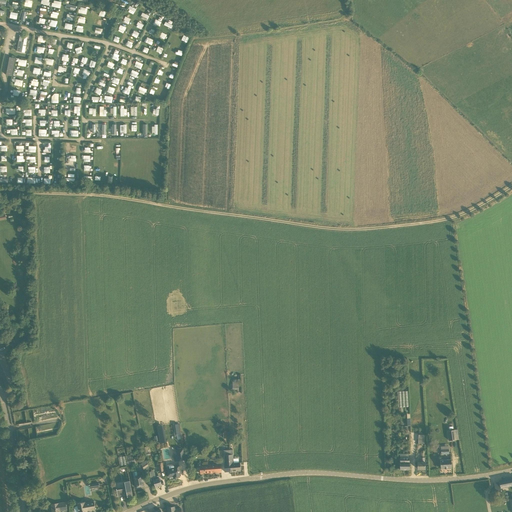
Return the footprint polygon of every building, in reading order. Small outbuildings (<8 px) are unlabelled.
[(53,0),(51,9),(54,10),(55,7),(60,8),(62,1),(54,0),(53,0)] [(130,6),(127,11),(133,14),(136,9),(130,6)] [(147,21),(150,16),(142,12),(140,18),(147,21)] [(128,24),(131,19),(125,16),(122,21),(128,24)] [(17,51),(25,52),(25,49),(29,50),(30,40),(27,40),(28,37),(19,35),(17,51)] [(117,61),(120,56),(115,52),(111,57),(117,61)] [(15,58),(14,58),(10,57),(6,74),(6,75),(11,76),(15,58)] [(37,76),(37,74),(40,74),(41,68),(33,67),(32,76),(37,76)] [(85,75),(84,77),(88,78),(90,71),(83,68),(82,73),(85,75)] [(119,79),(115,78),(116,75),(114,74),(111,82),(118,84),(119,79)] [(408,391),(398,391),(398,407),(408,406),(408,391)] [(157,429),(160,445),(167,444),(163,428),(157,429)] [(456,440),(455,430),(448,431),(449,441),(456,440)] [(177,451),(178,461),(185,460),(183,450),(177,451)] [(127,465),(135,463),(133,454),(126,456),(127,465)] [(241,470),(240,463),(240,462),(233,463),(233,454),(224,455),(224,464),(225,472),(241,470)] [(409,458),(408,458),(400,458),(400,462),(400,470),(410,469),(410,462),(409,462),(409,458)] [(144,471),(149,469),(147,459),(140,463),(144,471)] [(451,459),(440,460),(441,469),(451,468),(451,459)] [(180,476),(181,476),(179,465),(175,466),(174,464),(168,465),(168,469),(167,469),(169,477),(173,477),(174,478),(180,477),(180,476)] [(200,474),(221,472),(220,464),(200,466),(200,474)] [(158,476),(155,477),(153,471),(149,472),(151,478),(152,478),(153,480),(155,487),(162,485),(159,478),(158,476)] [(142,476),(140,476),(139,472),(137,473),(138,476),(133,477),(135,487),(144,485),(142,476)] [(511,477),(495,481),(497,490),(502,489),(502,488),(511,485),(511,477)] [(125,487),(116,489),(118,497),(127,495),(127,497),(133,496),(130,481),(124,482),(125,487)] [(59,511),(65,510),(67,510),(66,502),(51,504),(52,511),(59,511)] [(86,511),(87,511),(95,509),(94,502),(85,503),(85,502),(77,504),(78,506),(75,506),(74,507),(74,509),(74,510),(75,511),(86,511)]
